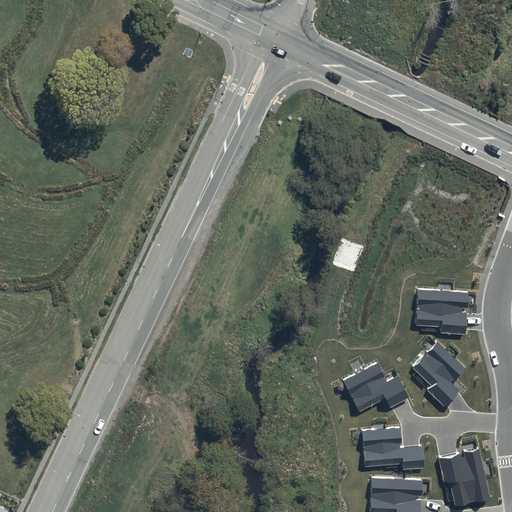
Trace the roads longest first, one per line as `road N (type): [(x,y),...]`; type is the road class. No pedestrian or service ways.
road 1 (tertiary): [(275,38),(51,511)]
road 2 (tertiary): [(275,38),(511,150)]
road 3 (residential): [(511,250),(496,313),(511,375)]
